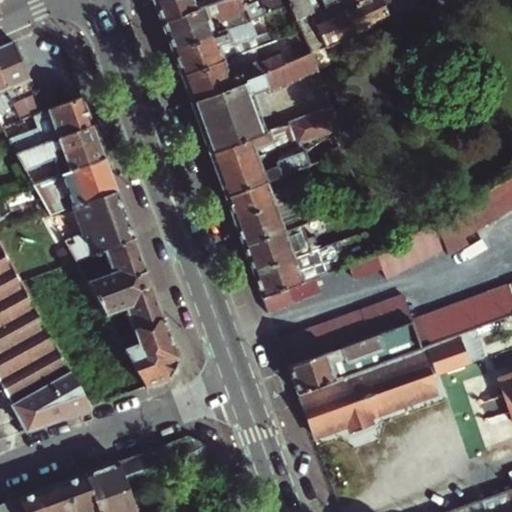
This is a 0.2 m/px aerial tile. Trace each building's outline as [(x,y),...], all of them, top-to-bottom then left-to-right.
[(153,0),(161,20),(194,8),(191,0),(153,0)] [(194,8),(161,20),(171,49),(214,34),(208,17),(211,16),(216,18),(221,18),(246,9),(243,3),(242,0),(215,0),(210,2),(203,4),(194,8)] [(289,0),(272,0),(278,11),(292,7),(289,0)] [(334,0),(289,0),(292,7),(304,32),(309,45),(313,54),(350,37),(339,11),(309,23),(299,0),(315,0),(320,9),(324,7),(327,13),(333,10),(330,4),(335,2),(334,0)] [(350,37),(389,19),(381,0),(364,0),(356,4),(354,0),(334,0),(335,2),(330,4),(333,10),(338,8),(339,11),(350,37)] [(381,0),(389,19),(426,1),(425,0),(381,0)] [(242,18),(245,23),(251,20),(249,15),(242,18)] [(245,24),(214,34),(171,49),(180,73),(224,59),(234,55),(230,45),(258,36),(251,20),(245,23),(245,24)] [(14,42),(0,47),(0,71),(7,87),(17,110),(20,118),(34,113),(43,109),(14,42)] [(309,45),(293,51),(296,60),(313,54),(309,45)] [(229,73),(224,59),(180,73),(190,101),(245,81),(244,79),(296,60),(293,51),(283,55),(281,50),(239,66),(240,69),(229,73)] [(320,73),(313,54),(296,60),(244,79),(245,81),(190,101),(209,153),(265,132),(260,118),(276,112),(268,92),(320,73)] [(0,71),(0,124),(0,125),(20,118),(17,110),(9,113),(0,91),(0,90),(7,87),(0,71)] [(15,152),(92,124),(82,95),(43,109),(34,113),(38,126),(7,138),(15,152)] [(292,128),(296,141),(298,145),(340,129),(332,107),(290,122),(292,128)] [(254,148),(281,138),(281,140),(287,137),(285,131),(292,128),(290,122),(265,132),(209,153),(216,170),(257,156),(254,148)] [(104,156),(92,124),(15,152),(24,168),(65,153),(71,168),(104,156)] [(216,170),(225,195),(266,180),(310,164),(304,151),(275,162),(276,165),(262,170),(257,156),(216,170)] [(276,165),(275,162),(270,151),(257,156),(262,170),(276,165)] [(116,188),(104,156),(71,168),(69,169),(74,185),(66,188),(72,204),(116,188)] [(511,170),(387,249),(349,263),(354,276),(379,266),(384,277),(443,247),(444,250),(465,240),(462,233),(511,205),(511,282),(407,321),(413,338),(417,348),(458,333),(511,313),(511,170)] [(266,180),(225,195),(234,219),(274,204),(284,201),(299,195),(295,187),(300,185),(298,180),(278,187),(277,192),(271,194),(266,180)] [(133,235),(116,188),(72,204),(82,231),(62,237),(73,257),(133,235)] [(362,196),(365,200),(376,226),(379,232),(385,229),(380,219),(383,217),(372,192),(362,196)] [(293,227),(284,201),(274,204),(284,230),(293,227)] [(274,204),(234,219),(243,245),(284,230),(274,204)] [(243,245),(253,271),(318,247),(314,235),(307,237),(302,223),(293,227),(284,230),(243,245)] [(162,317),(133,235),(73,257),(76,262),(116,334),(162,317)] [(0,275),(15,267),(0,239),(0,275)] [(262,295),(314,276),(322,273),(318,262),(334,256),(329,243),(318,247),(253,271),(262,295)] [(338,267),(334,256),(318,262),(322,273),(338,267)] [(0,301),(26,287),(15,267),(0,275),(0,301)] [(320,291),(314,276),(262,295),(267,311),(320,291)] [(26,287),(0,301),(0,328),(38,308),(28,289),(26,287)] [(287,365),(407,321),(397,295),(277,339),(287,365)] [(58,345),(38,308),(0,328),(0,380),(60,348),(58,345)] [(177,357),(162,317),(116,334),(122,344),(146,387),(167,380),(177,357)] [(407,321),(287,365),(297,392),(334,378),(328,363),(342,358),(344,363),(357,358),(381,349),(413,338),(407,321)] [(360,369),(297,392),(314,435),(436,391),(429,375),(469,361),(458,333),(386,359),(360,369)] [(71,368),(60,348),(0,380),(0,382),(10,401),(71,368)] [(360,369),(386,359),(381,349),(357,358),(360,369)] [(27,431),(92,407),(73,371),(71,368),(10,401),(12,403),(9,404),(18,419),(20,418),(27,431)] [(187,435),(186,436),(197,466),(215,459),(210,446),(187,435)] [(186,436),(168,442),(179,472),(197,466),(186,436)] [(168,442),(152,448),(163,478),(179,472),(168,442)] [(163,478),(152,448),(134,455),(145,485),(163,478)] [(145,485),(134,455),(117,461),(128,491),(145,485)] [(136,511),(128,491),(117,461),(85,473),(98,511),(136,511)] [(98,511),(85,473),(62,481),(72,511),(98,511)] [(72,511),(62,481),(41,489),(49,511),(72,511)] [(49,511),(41,489),(19,497),(24,511),(49,511)] [(483,507),(484,511),(511,511),(511,503),(507,506),(504,499),(511,497),(508,489),(480,499),(483,507)] [(24,511),(19,497),(0,503),(0,511),(24,511)] [(480,499),(474,501),(477,509),(483,507),(480,499)] [(452,509),(452,511),(484,511),(483,507),(477,509),(474,501),(452,509)]
